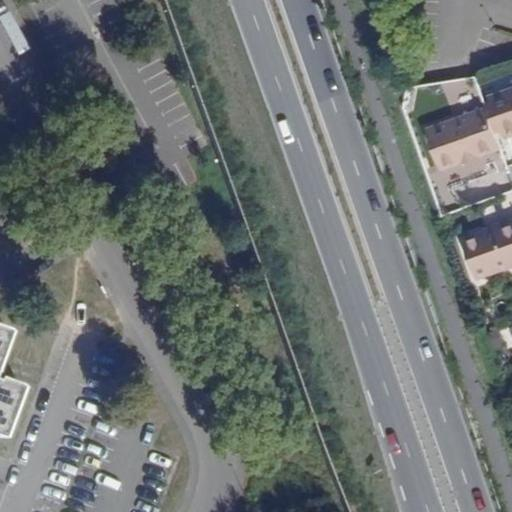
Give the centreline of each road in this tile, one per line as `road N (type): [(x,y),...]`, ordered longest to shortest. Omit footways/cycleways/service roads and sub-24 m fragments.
road 1 (primary): [(474,511),(296,0)]
road 2 (primary): [(250,0),(427,511)]
road 3 (residential): [(198,511),(205,468),(188,405),(113,244),(0,45)]
